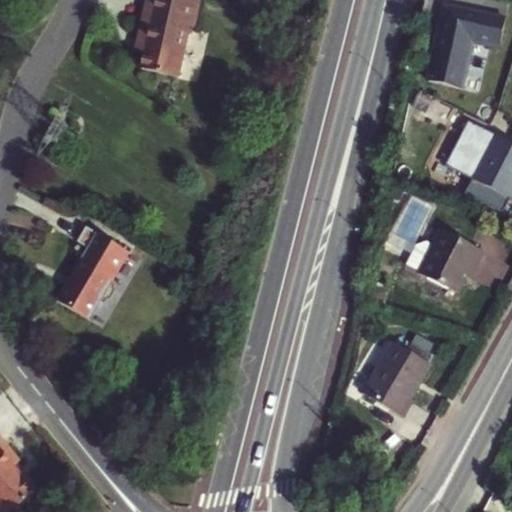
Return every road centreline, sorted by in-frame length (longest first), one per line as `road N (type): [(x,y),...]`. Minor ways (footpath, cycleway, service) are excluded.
road 1 (primary): [(381,0),(241,511)]
road 2 (primary): [(288,511),(287,445),(388,0)]
road 3 (residential): [(0,199),(19,107),(72,0)]
road 4 (secondary): [(511,355),(414,511)]
road 5 (secondary): [(442,511),(511,358)]
road 6 (residential): [(151,511),(65,428)]
